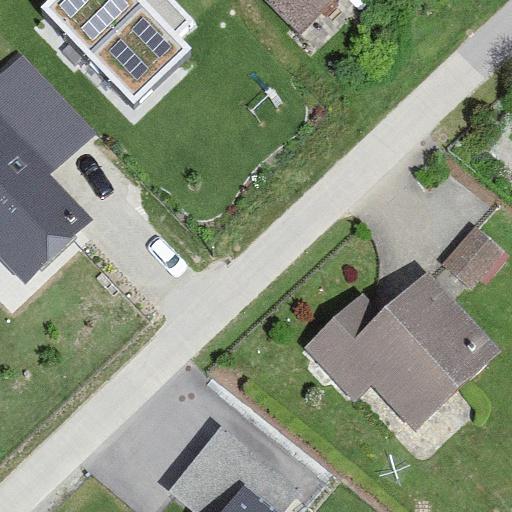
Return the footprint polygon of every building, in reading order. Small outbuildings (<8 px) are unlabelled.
[(150,0),(60,0),(53,7),(144,105),(200,54),(150,0)] [(291,0),(308,17),(325,0),(291,0)] [(0,94),(0,264),(26,296),(82,249),(30,186),(82,143),(25,74),(0,94)] [(474,224),(444,261),(476,287),(506,250),(474,224)] [(364,388),(408,438),(476,377),(390,282),(311,353),(352,398),(364,388)] [(199,511),(297,511),(211,441),(171,489),(199,511)]
